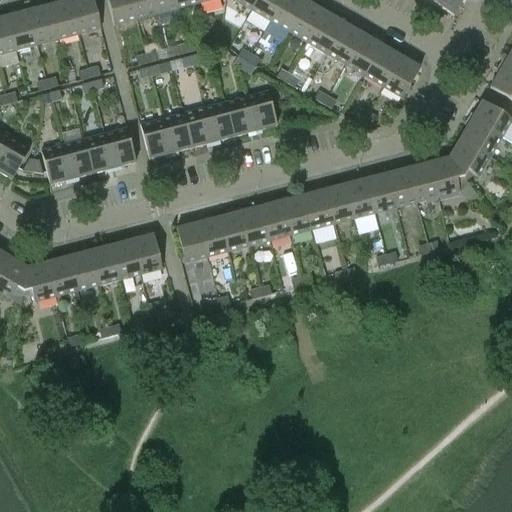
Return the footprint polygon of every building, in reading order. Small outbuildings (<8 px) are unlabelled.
[(92,0),(76,0),(69,2),(78,36),(100,30),(92,0)] [(106,0),(114,27),(135,21),(129,0),(106,0)] [(129,0),(135,21),(156,16),(152,0),(129,0)] [(152,0),(156,16),(177,10),(174,0),(152,0)] [(174,0),(177,10),(198,5),(197,0),(174,0)] [(251,12),(257,0),(231,0),(231,1),(251,12)] [(257,0),(251,12),(270,23),(282,0),(257,0)] [(306,3),(300,0),(282,0),(270,23),(288,34),(306,3)] [(422,0),(452,17),(462,0),(422,0)] [(78,36),(69,2),(48,7),(57,41),(78,36)] [(325,14),(306,3),(288,34),(307,45),(325,14)] [(48,7),(27,13),(36,47),(57,41),(48,7)] [(36,47),(27,13),(6,18),(15,52),(36,47)] [(344,25),(325,14),(307,45),(326,56),(344,25)] [(6,18),(0,19),(0,56),(15,52),(6,18)] [(362,36),(344,25),(326,56),(345,67),(362,36)] [(381,47),(362,36),(345,67),(363,78),(381,47)] [(186,44),(189,53),(199,51),(196,42),(186,44)] [(189,53),(186,44),(177,47),(179,56),(189,53)] [(400,58),(381,47),(363,78),(382,89),(400,58)] [(237,58),(246,63),(251,55),(242,50),(237,58)] [(501,70),(511,76),(511,51),(501,70)] [(144,55),(147,65),(157,62),(154,53),(144,55)] [(147,65),(144,55),(135,58),(137,67),(147,65)] [(189,58),(192,67),(202,64),(200,55),(189,58)] [(246,63),(254,69),(259,60),(251,55),(246,63)] [(192,67),(189,58),(180,61),(182,69),(192,67)] [(232,66),(241,71),(246,63),(237,58),(232,66)] [(419,70),(400,58),(382,89),(401,100),(419,70)] [(249,76),(254,69),(246,63),(241,71),(249,76)] [(147,69),(150,78),(160,75),(158,66),(147,69)] [(97,68),(87,70),(90,79),(99,77),(97,68)] [(150,78),(147,69),(138,71),(140,80),(150,78)] [(79,82),(90,79),(87,70),(77,73),(79,82)] [(489,89),(511,102),(511,76),(501,70),(489,89)] [(276,79),(284,84),(289,75),(281,71),(276,79)] [(289,75),(284,84),(293,89),(298,80),(289,75)] [(55,78),(45,81),(48,90),(57,88),(55,78)] [(38,93),(48,90),(45,81),(35,84),(38,93)] [(100,81),(90,83),(93,93),(103,90),(100,81)] [(93,93),(90,83),(80,86),(83,95),(93,93)] [(48,95),(51,104),(61,101),(58,92),(48,95)] [(313,100),(322,106),(327,97),(318,92),(313,100)] [(4,96),(7,106),(17,103),(14,93),(4,96)] [(245,99),(254,133),(276,128),(267,93),(245,99)] [(327,97),(322,106),(331,111),(336,102),(327,97)] [(224,105),(233,139),(254,133),(245,99),(224,105)] [(481,103),(470,122),(500,140),(511,121),(481,103)] [(203,110),(212,144),(233,139),(224,105),(203,110)] [(182,116),(191,150),(212,144),(203,110),(182,116)] [(351,122),(359,127),(364,120),(355,115),(351,122)] [(161,121),(170,155),(191,150),(182,116),(161,121)] [(364,120),(359,127),(368,133),(372,125),(364,120)] [(139,127),(148,161),(170,155),(161,121),(139,127)] [(470,122),(459,140),(490,158),(500,140),(470,122)] [(135,164),(126,130),(104,136),(113,170),(135,164)] [(0,155),(9,140),(0,134),(0,155)] [(92,176),(113,170),(104,136),(83,142),(92,176)] [(9,140),(0,155),(0,175),(11,182),(29,151),(9,140)] [(490,158),(459,140),(448,159),(465,181),(472,175),(478,178),(490,158)] [(71,181),(92,176),(83,142),(62,147),(71,181)] [(49,187),(71,181),(62,147),(40,153),(49,187)] [(448,159),(426,165),(435,199),(458,193),(457,187),(465,181),(448,159)] [(31,174),(33,161),(28,161),(21,173),(31,174)] [(33,161),(31,174),(42,176),(38,162),(33,161)] [(426,165),(405,170),(414,205),(435,199),(426,165)] [(405,170),(385,176),(394,210),(414,205),(405,170)] [(385,176),(364,181),(373,216),(394,210),(385,176)] [(364,181),(343,187),(352,221),(373,216),(364,181)] [(343,187),(322,192),(331,226),(352,221),(343,187)] [(322,192),(301,198),(310,232),(331,226),(322,192)] [(301,198),(280,203),(289,237),(310,232),(301,198)] [(280,203),(259,209),(268,243),(289,237),(280,203)] [(259,209),(239,214),(248,248),(268,243),(259,209)] [(239,214),(218,219),(227,254),(248,248),(239,214)] [(218,219),(197,225),(206,259),(227,254),(218,219)] [(206,259),(197,225),(175,231),(184,265),(206,259)] [(152,236),(131,242),(140,276),(161,271),(152,236)] [(119,282),(140,276),(131,242),(110,248),(119,282)] [(429,255),(438,252),(436,244),(427,246),(429,255)] [(429,255),(427,246),(417,249),(419,257),(429,255)] [(110,248),(89,253),(98,287),(119,282),(110,248)] [(78,292),(98,287),(89,253),(69,258),(78,292)] [(387,265),(397,263),(395,255),(385,257),(387,265)] [(387,265),(385,257),(375,260),(377,268),(387,265)] [(26,269),(7,258),(0,270),(0,294),(10,301),(13,295),(23,296),(26,269)] [(69,258),(48,264),(57,298),(78,292),(69,258)] [(34,304),(57,298),(48,264),(26,269),(23,296),(32,298),(34,304)] [(346,281),(356,279),(354,270),(344,273),(346,281)] [(346,281),(344,273),(334,275),(337,283),(346,281)] [(303,287),(312,285),(310,276),(300,279),(303,287)] [(303,287),(300,279),(291,281),(293,290),(303,287)] [(259,290),(261,298),(271,296),(268,287),(259,290)] [(261,298),(259,290),(249,292),(251,301),(261,298)] [(219,309),(229,307),(226,298),(217,301),(219,309)] [(219,309),(217,301),(207,303),(210,312),(219,309)] [(157,304),(148,306),(151,317),(160,315),(157,304)] [(152,327),(162,324),(160,316),(150,318),(152,327)] [(152,327),(150,318),(140,321),(143,329),(152,327)] [(111,338),(120,335),(118,327),(108,329),(111,338)] [(111,338),(108,329),(99,332),(101,340),(111,338)] [(69,349),(78,346),(76,338),(67,340),(69,349)]
